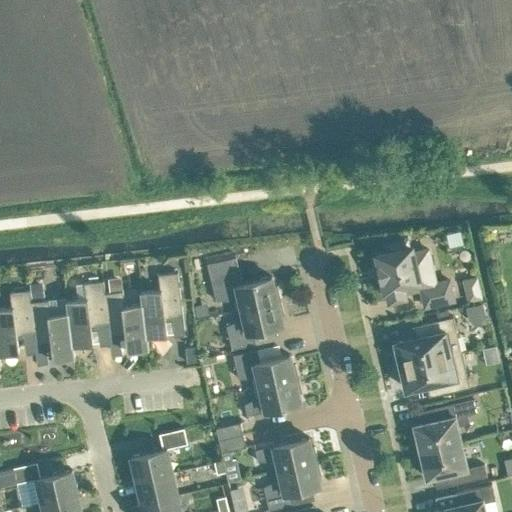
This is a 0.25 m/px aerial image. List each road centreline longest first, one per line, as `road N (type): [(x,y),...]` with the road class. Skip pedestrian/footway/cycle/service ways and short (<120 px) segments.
road 1 (residential): [(374,511),(318,270)]
road 2 (residential): [(84,389),(112,511)]
